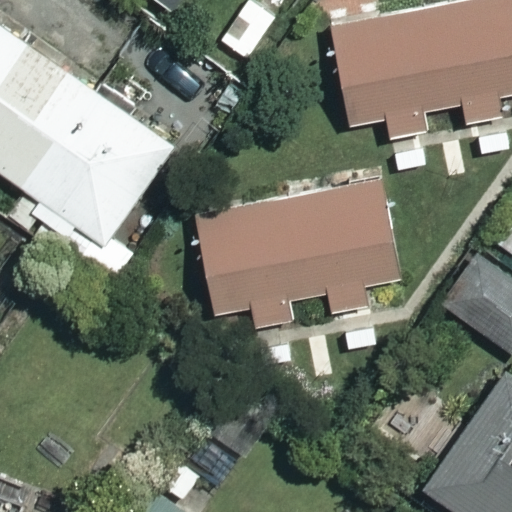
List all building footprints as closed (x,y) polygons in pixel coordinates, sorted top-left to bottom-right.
[(156,0),(182,17),(194,0),(156,0)] [(435,110),(463,104),(467,127),(500,121),(496,99),(511,95),(511,0),(468,0),(331,25),(349,122),(382,116),(387,142),(439,132),(435,110)] [(0,171),(27,190),(11,213),(103,276),(110,265),(125,275),(141,251),(123,238),(182,151),(0,25),(0,171)] [(380,301),(377,284),(405,280),(388,181),(196,214),(213,309),(247,303),(251,327),(301,319),(296,295),(323,290),(326,311),(380,301)] [(511,281),(484,262),(451,310),(511,352),(511,281)] [(511,511),(511,382),(434,495),(459,511),(511,511)]
